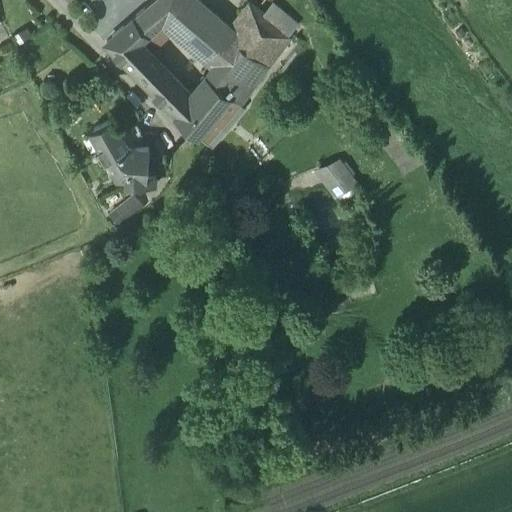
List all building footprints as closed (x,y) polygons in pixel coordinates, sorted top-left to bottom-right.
[(234,43),(238,37),(229,31),(194,0),(156,0),(133,21),(147,38),(162,24),(213,69),(234,43)] [(262,16),(289,38),(299,26),(272,4),(262,16)] [(238,37),(234,43),(267,69),(291,41),(289,38),(262,16),(250,6),(229,31),(238,37)] [(191,98),(138,47),(147,38),(133,21),(107,44),(130,67),(149,87),(175,116),(191,98)] [(234,43),(213,69),(206,79),(241,108),(267,69),(234,43)] [(191,98),(175,116),(214,151),(245,113),(241,108),(206,79),(191,98)] [(367,119),(402,167),(418,155),(383,107),(367,119)] [(122,139),(112,121),(90,133),(117,181),(136,182),(146,183),(149,151),(128,150),(122,139)] [(122,139),(128,150),(144,141),(138,130),(122,139)] [(319,171),(338,198),(353,187),(337,163),(319,171)] [(136,182),(117,181),(116,194),(135,196),(136,182)] [(110,220),(120,233),(144,214),(133,201),(110,220)]
